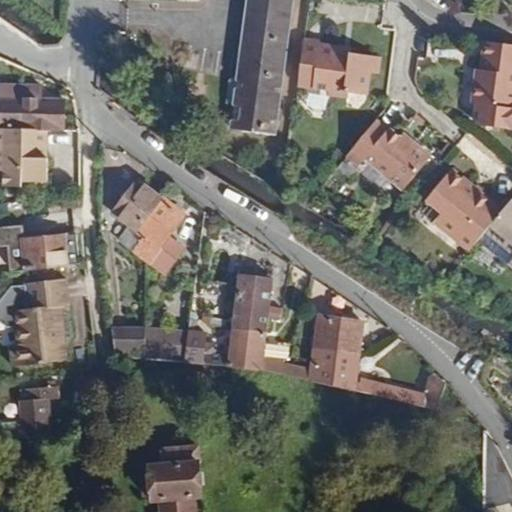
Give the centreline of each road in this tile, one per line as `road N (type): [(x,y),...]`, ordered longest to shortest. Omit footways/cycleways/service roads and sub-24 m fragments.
road 1 (residential): [(85,101),(142,151),(397,322),(462,384),(511,456)]
road 2 (residential): [(85,101),(103,402)]
road 3 (unknown): [(399,0),(400,86),(493,179)]
